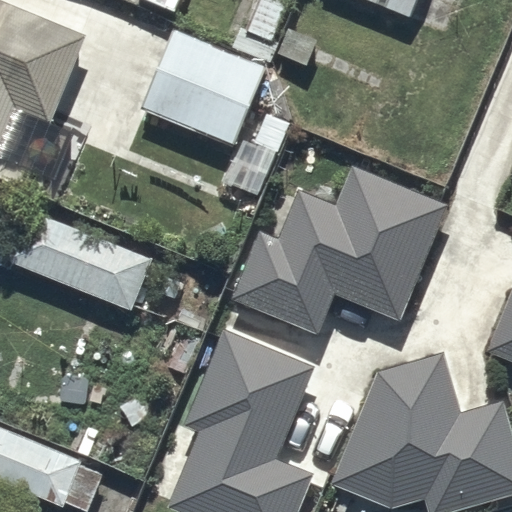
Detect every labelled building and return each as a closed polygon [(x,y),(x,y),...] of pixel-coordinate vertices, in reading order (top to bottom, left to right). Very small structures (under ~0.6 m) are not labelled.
[(332,0),(408,33),(422,0),(332,0)] [(0,18),(0,162),(15,125),(50,139),(85,53),(0,18)] [(174,43),(139,121),(232,161),(265,83),(174,43)] [(8,213),(0,235),(0,272),(132,324),(153,270),(8,213)] [(511,397),(511,351),(435,323),(418,375),(385,362),(362,425),(389,435),(367,496),(409,511),(474,511),(476,510),(479,511),(500,511),(511,481),(485,471),(511,397)] [(0,429),(0,496),(35,511),(82,511),(100,474),(0,429)] [(175,454),(150,511),(252,511),(262,486),(175,454)]
